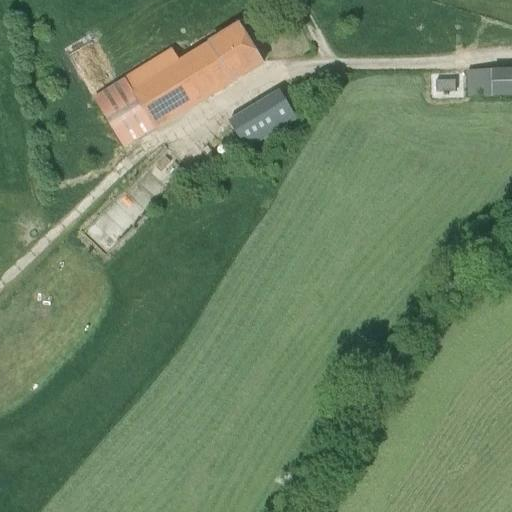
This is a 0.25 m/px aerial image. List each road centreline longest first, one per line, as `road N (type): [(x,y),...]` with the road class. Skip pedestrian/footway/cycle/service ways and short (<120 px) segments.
road 1 (unclassified): [(294,511),(401,346),(511,224)]
road 2 (track): [(0,286),(162,141)]
